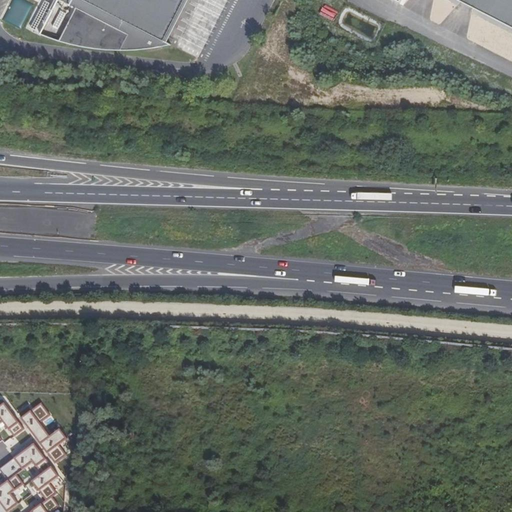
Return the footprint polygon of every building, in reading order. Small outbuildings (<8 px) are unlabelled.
[(189,0),(61,0),(61,1),(78,9),(61,43),(65,45),(74,47),(81,48),(92,50),(103,51),(115,52),(130,52),(143,51),(155,50),(166,48),(172,46),(167,43),(189,0)] [(190,0),(172,45),(199,57),(211,27),(206,25),(209,16),(197,11),(201,0),(200,0),(190,0)] [(511,0),(454,0),(511,29),(511,0)] [(0,442),(2,441),(0,438),(0,424),(3,422),(14,437),(24,430),(4,404),(0,406),(0,442)] [(55,464),(67,456),(59,445),(68,439),(60,429),(50,437),(40,424),(50,416),(41,404),(21,419),(55,464)] [(12,494),(24,485),(17,475),(33,463),(42,474),(32,481),(46,500),(30,511),(52,511),(60,506),(53,497),(58,494),(50,484),(59,476),(34,443),(0,469),(0,470),(8,481),(0,487),(0,511),(8,511),(19,504),(12,494)]
